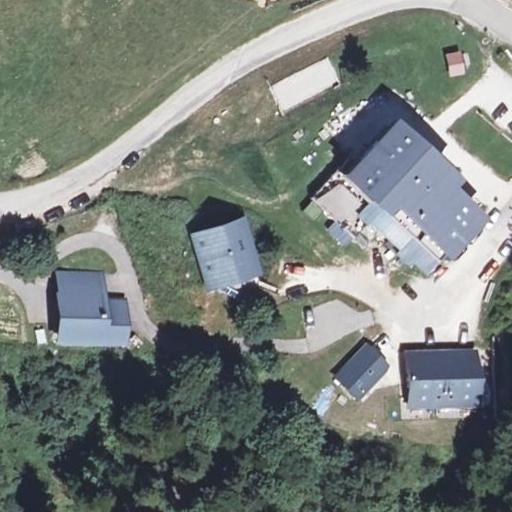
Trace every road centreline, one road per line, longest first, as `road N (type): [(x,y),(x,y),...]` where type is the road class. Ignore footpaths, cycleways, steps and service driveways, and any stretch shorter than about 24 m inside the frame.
road 1 (unclassified): [(391,0),(270,48),(123,151),(42,195),(0,204)]
road 2 (track): [(282,278),(346,281),(404,317)]
